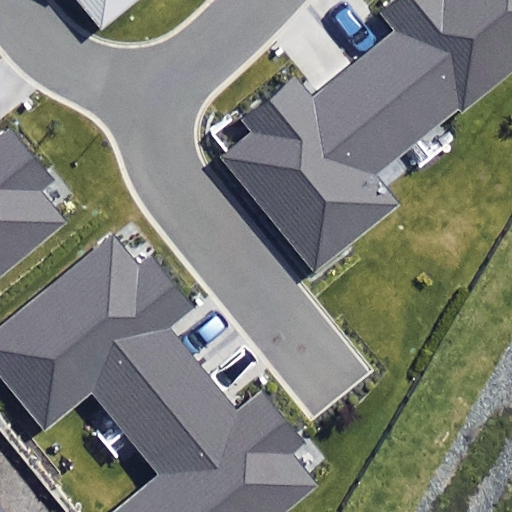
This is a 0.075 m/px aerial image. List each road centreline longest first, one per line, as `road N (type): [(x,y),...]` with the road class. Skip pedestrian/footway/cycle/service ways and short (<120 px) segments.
road 1 (residential): [(145,87),(172,176),(334,383)]
road 2 (residential): [(1,0),(58,64),(89,80),(145,87)]
road 3 (residential): [(260,0),(223,38),(145,87)]
